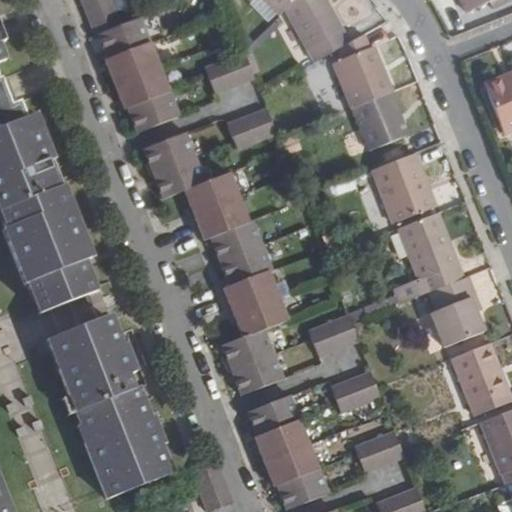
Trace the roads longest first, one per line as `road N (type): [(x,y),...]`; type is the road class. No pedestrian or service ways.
road 1 (residential): [(43,0),(250,511)]
road 2 (residential): [(511,244),(438,57),(406,0)]
